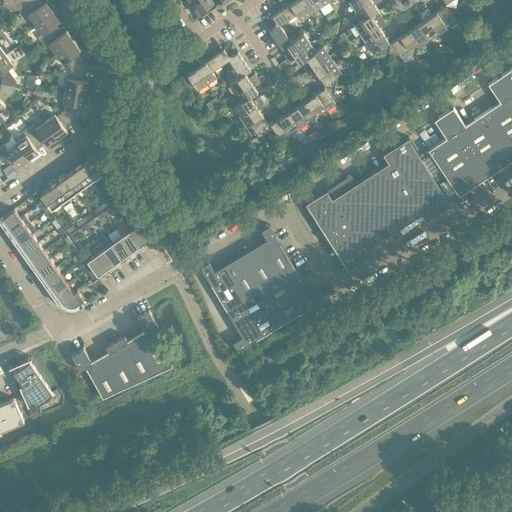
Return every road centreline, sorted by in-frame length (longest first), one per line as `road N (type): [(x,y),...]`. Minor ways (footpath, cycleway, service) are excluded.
road 1 (motorway): [(511,302),(241,453),(115,511)]
road 2 (motorway): [(511,324),(206,511)]
road 3 (unclassified): [(284,205),(328,279),(344,283),(511,181)]
road 4 (motorway): [(276,511),(511,369)]
road 5 (unclassified): [(284,205),(511,52)]
road 6 (residential): [(0,199),(92,135),(103,57),(64,0)]
road 7 (unclassified): [(59,328),(284,205)]
road 8 (motorway): [(358,511),(511,400)]
